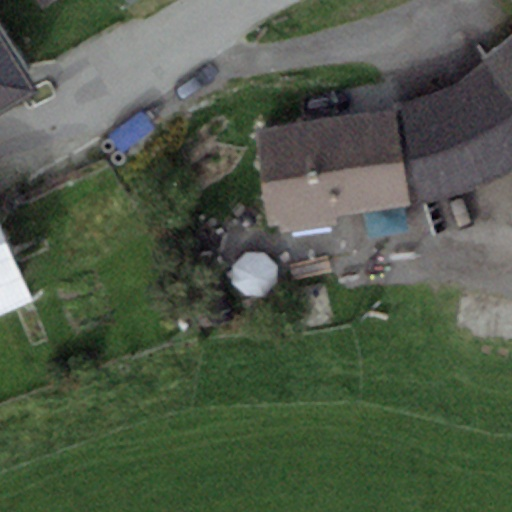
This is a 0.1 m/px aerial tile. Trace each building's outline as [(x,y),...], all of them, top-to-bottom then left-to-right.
[(511,38),(489,57),(511,85),(511,38)] [(0,113),(33,93),(0,40),(0,113)] [(447,92),(401,106),(421,202),(494,180),(511,169),(511,98),(490,65),(447,92)] [(396,108),(256,131),(271,226),(412,204),(396,108)] [(0,215),(0,315),(38,299),(0,215)] [(276,257),(237,259),(238,294),(278,292),(276,257)]
